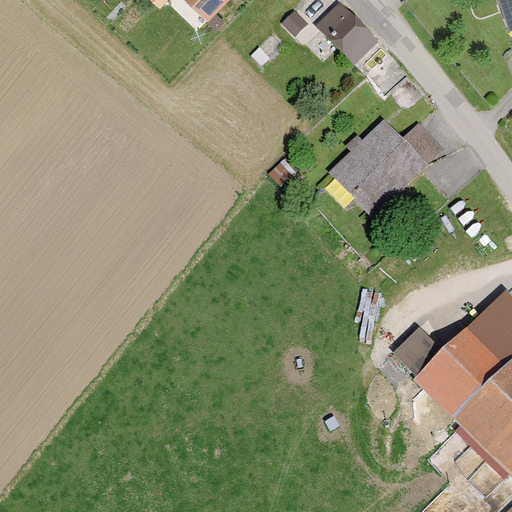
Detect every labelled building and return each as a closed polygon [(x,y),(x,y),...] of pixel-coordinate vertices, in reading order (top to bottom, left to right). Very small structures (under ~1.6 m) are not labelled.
[(181,0),(200,18),(218,0),(181,0)] [(511,0),(496,0),(507,30),(511,29),(511,0)] [(340,8),(313,36),(348,71),(376,44),(340,8)] [(292,14),(279,26),(295,43),(308,31),(292,14)] [(379,127),(322,177),(363,224),(420,174),(379,127)] [(455,336),(404,383),(499,484),(511,472),(511,351),(509,354),(489,373),(455,336)]
